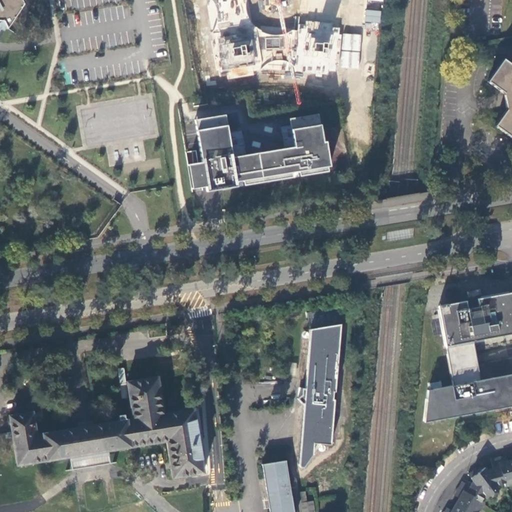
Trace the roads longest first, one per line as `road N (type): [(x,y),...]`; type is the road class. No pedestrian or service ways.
road 1 (primary): [(511,197),(0,281)]
road 2 (primary): [(198,292),(511,238)]
road 3 (unclassified): [(198,292),(219,498)]
road 4 (primary): [(0,327),(198,292)]
